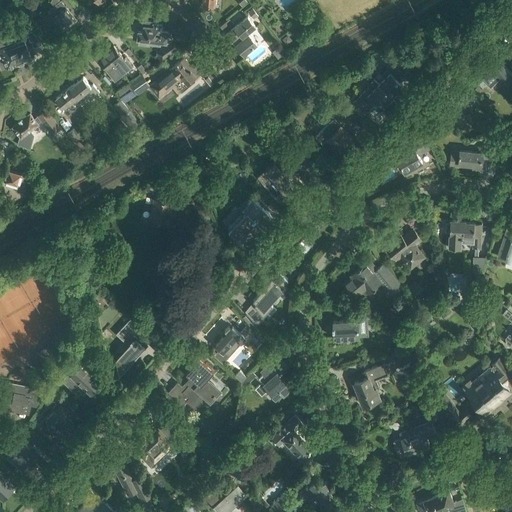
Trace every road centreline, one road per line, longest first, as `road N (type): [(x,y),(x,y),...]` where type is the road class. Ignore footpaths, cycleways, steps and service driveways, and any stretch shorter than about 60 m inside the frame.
road 1 (residential): [(29,511),(336,191)]
road 2 (residential): [(356,224),(319,264),(305,326),(314,378),(365,502)]
road 3 (residential): [(336,191),(511,10)]
road 4 (residential): [(1,97),(20,92),(135,0)]
road 5 (residential): [(511,186),(428,184),(356,224)]
road 6 (residential): [(365,502),(472,462),(511,465)]
